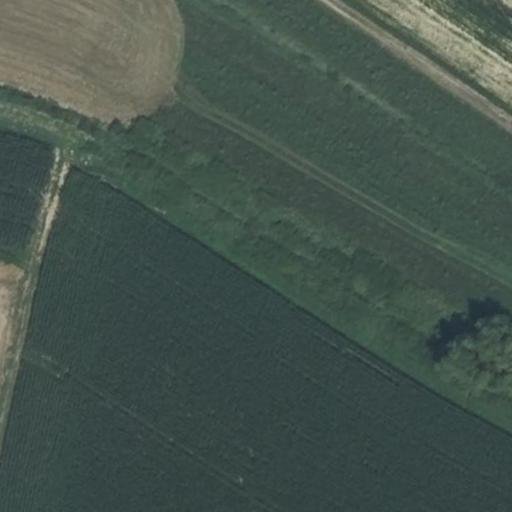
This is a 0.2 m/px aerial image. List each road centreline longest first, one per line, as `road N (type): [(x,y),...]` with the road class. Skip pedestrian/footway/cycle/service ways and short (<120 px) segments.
road 1 (track): [(511,127),(321,0)]
road 2 (track): [(0,257),(28,263),(0,431)]
